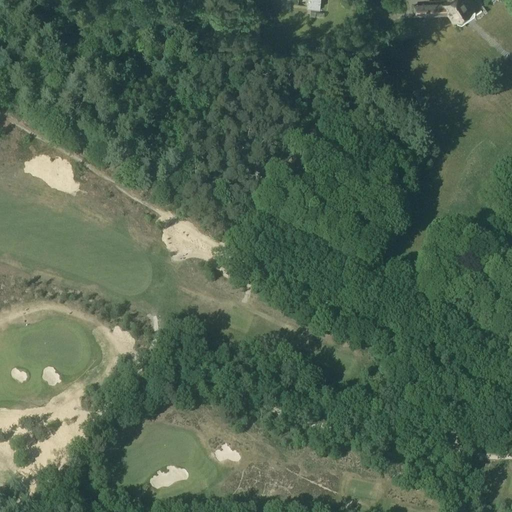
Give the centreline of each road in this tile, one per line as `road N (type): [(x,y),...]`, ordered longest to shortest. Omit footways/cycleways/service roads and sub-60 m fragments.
road 1 (track): [(459,459),(448,436),(426,427),(338,430),(281,416),(237,393),(177,391),(137,372),(35,511)]
road 2 (track): [(0,111),(420,350)]
road 3 (track): [(360,511),(227,494),(128,511)]
road 4 (track): [(511,402),(420,350),(454,306),(501,290),(511,297)]
